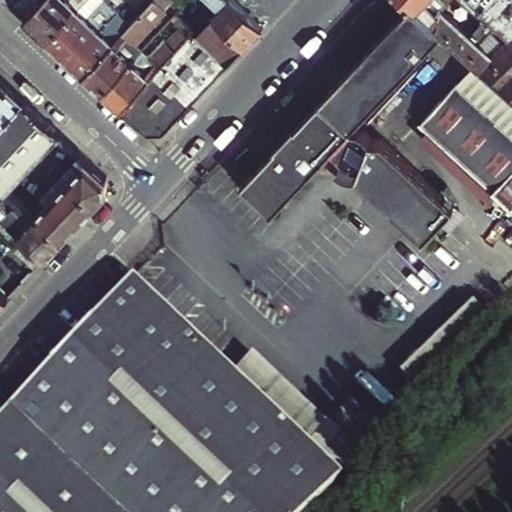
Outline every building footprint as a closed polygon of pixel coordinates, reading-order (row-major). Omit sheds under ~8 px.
[(16,0),(12,5),(48,39),(79,7),(72,0),(16,0)] [(103,29),(121,10),(110,0),(101,0),(88,15),(79,7),(48,39),(85,74),(116,41),(103,29)] [(85,0),(79,7),(88,15),(101,0),(85,0)] [(102,90),(143,48),(137,42),(156,21),(167,9),(163,5),(167,0),(154,0),(134,22),(116,41),(85,74),(102,90)] [(198,0),(215,15),(222,8),(213,0),(198,0)] [(215,15),(246,44),(263,26),(235,0),(213,0),(222,8),(215,15)] [(443,7),(449,0),(410,0),(413,2),(445,32),(483,67),(490,59),(481,50),(485,46),(480,41),(443,7)] [(511,0),(469,0),(496,25),(501,30),(497,34),(492,29),(480,41),(485,46),(481,50),(490,59),(483,67),(511,93),(511,0)] [(445,32),(413,2),(320,100),(242,183),(273,213),(334,150),(345,160),(339,173),(356,181),(360,174),(426,236),(457,205),(383,136),(375,134),(375,132),(370,132),(367,128),(364,127),(361,127),(356,131),(354,128),(445,32)] [(134,22),(121,10),(103,29),(116,41),(134,22)] [(228,63),(246,44),(215,15),(197,34),(228,63)] [(163,27),(156,21),(137,42),(143,48),(163,27)] [(102,90),(121,108),(157,69),(193,30),(184,22),(172,35),(168,39),(166,37),(150,54),(143,48),(102,90)] [(501,30),(496,25),(492,29),(497,34),(501,30)] [(172,35),(163,27),(143,48),(150,54),(166,37),(168,39),(172,35)] [(228,63),(197,34),(193,30),(157,69),(192,101),(228,63)] [(157,69),(121,108),(146,132),(163,132),(192,101),(157,69)] [(0,124),(25,98),(0,75),(0,124)] [(511,130),(459,81),(420,122),(511,207),(511,130)] [(0,197),(1,196),(10,187),(61,133),(25,98),(0,124),(0,197)] [(88,158),(36,211),(65,237),(108,192),(107,176),(88,158)] [(0,210),(6,216),(48,255),(65,237),(36,211),(10,187),(1,196),(0,197),(0,210)] [(131,278),(7,409),(116,511),(300,511),(333,480),(337,473),(318,456),(131,278)] [(0,285),(0,306),(10,295),(0,285)] [(0,511),(116,511),(7,409),(0,416),(0,511)] [(337,473),(352,445),(341,433),(318,456),(337,473)] [(342,478),(364,456),(352,445),(337,473),(342,478)] [(306,511),(342,478),(337,473),(333,480),(300,511),(306,511)]
